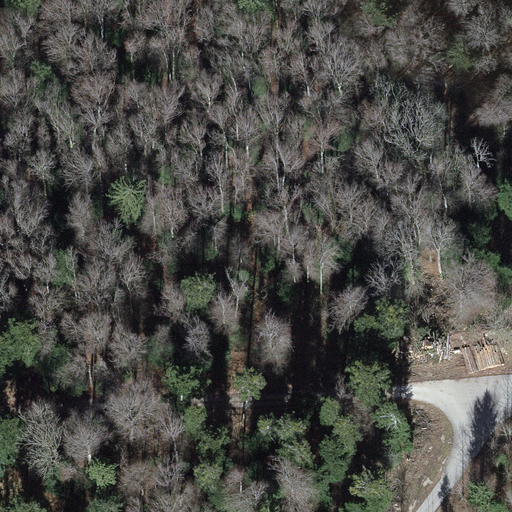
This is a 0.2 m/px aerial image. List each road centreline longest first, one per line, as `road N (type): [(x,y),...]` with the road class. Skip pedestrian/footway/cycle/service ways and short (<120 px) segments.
road 1 (track): [(0,425),(97,401),(511,387)]
road 2 (unclassified): [(511,395),(425,511)]
